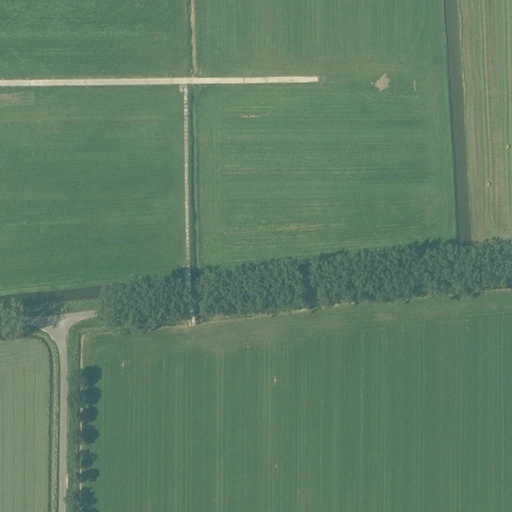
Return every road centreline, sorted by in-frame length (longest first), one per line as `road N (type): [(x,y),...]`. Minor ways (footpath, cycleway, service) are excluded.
road 1 (unclassified): [(511,270),(64,316)]
road 2 (unclassified): [(60,511),(64,316)]
